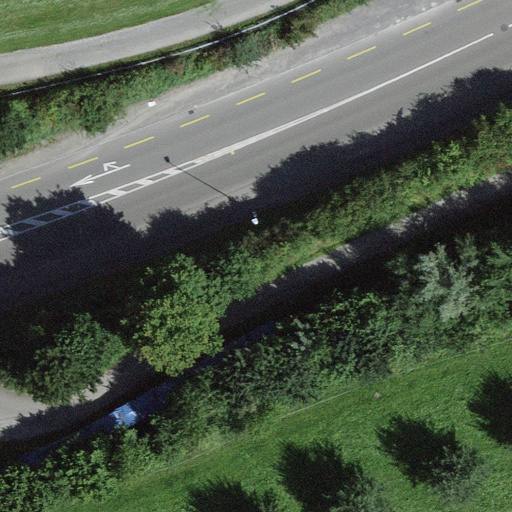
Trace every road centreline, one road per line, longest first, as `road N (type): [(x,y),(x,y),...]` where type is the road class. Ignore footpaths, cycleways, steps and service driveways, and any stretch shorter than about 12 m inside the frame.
road 1 (track): [(511,183),(240,314),(67,409),(0,406)]
road 2 (secondary): [(511,25),(295,122),(0,229)]
road 3 (track): [(249,0),(122,47),(0,71)]
